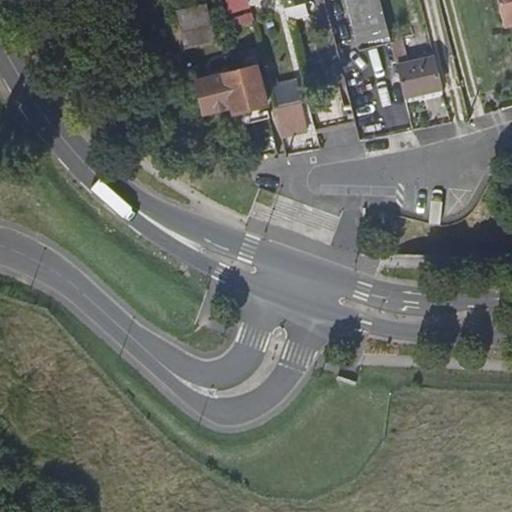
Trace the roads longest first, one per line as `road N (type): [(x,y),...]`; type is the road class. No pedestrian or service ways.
road 1 (residential): [(300,291),(253,382),(225,390),(181,380),(76,288),(0,247)]
road 2 (secondary): [(300,291),(157,223),(87,166),(0,39)]
road 3 (secondary): [(300,291),(356,322),(511,332)]
road 4 (secondary): [(511,299),(300,291)]
